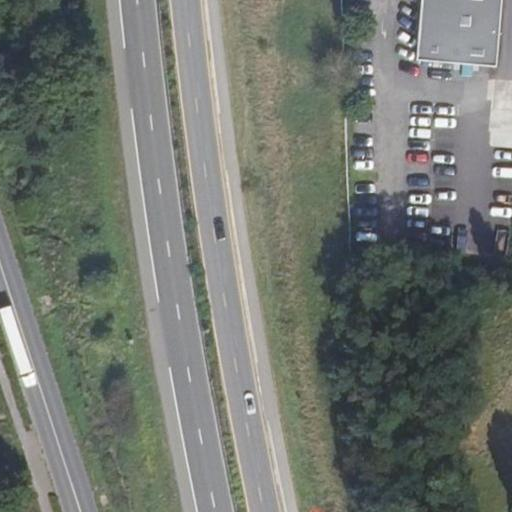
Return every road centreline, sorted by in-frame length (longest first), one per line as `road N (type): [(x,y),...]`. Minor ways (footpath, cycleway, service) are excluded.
road 1 (trunk): [(136,0),(160,212),(214,511)]
road 2 (trunk): [(234,324),(187,0)]
road 3 (trunk): [(234,324),(241,0)]
road 4 (secondary): [(0,266),(66,475)]
road 5 (trunk): [(267,511),(234,324)]
road 6 (trunk): [(66,475),(96,467),(143,475),(166,496),(170,511)]
